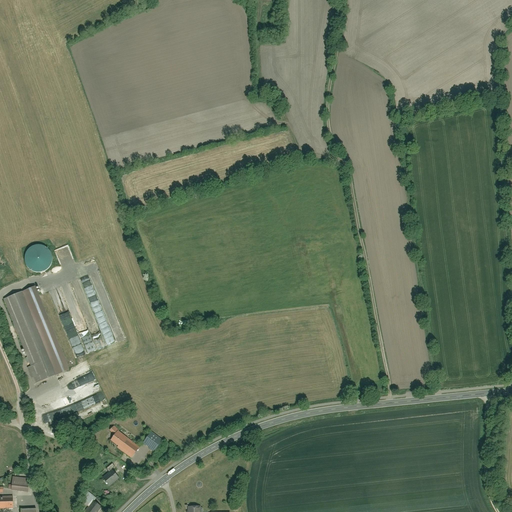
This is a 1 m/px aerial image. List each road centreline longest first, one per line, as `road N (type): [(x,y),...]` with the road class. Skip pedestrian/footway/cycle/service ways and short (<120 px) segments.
road 1 (tertiary): [(127,511),(189,462),(271,423),(489,393)]
road 2 (residential): [(497,511),(483,478),(489,393)]
